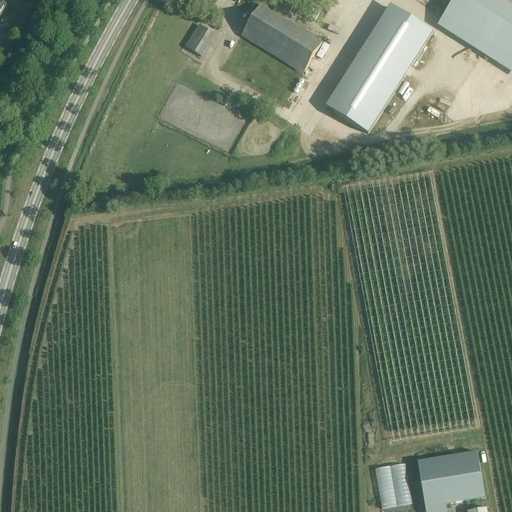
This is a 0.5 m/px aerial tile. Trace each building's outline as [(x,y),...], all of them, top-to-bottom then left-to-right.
[(511,8),(498,0),(454,0),(443,17),(511,60),(511,8)] [(305,74),(318,52),(323,44),(261,6),(255,14),(242,36),(305,74)] [(399,11),(334,113),(369,135),(433,33),(399,11)] [(199,26),(185,48),(204,59),(218,37),(199,26)] [(283,115),(291,103),(252,78),(244,91),(283,115)] [(427,120),(434,128),(439,123),(431,116),(427,120)] [(478,453),(418,463),(425,509),(485,499),(478,453)] [(390,474),(395,511),(409,511),(412,511),(405,472),(390,474)]
